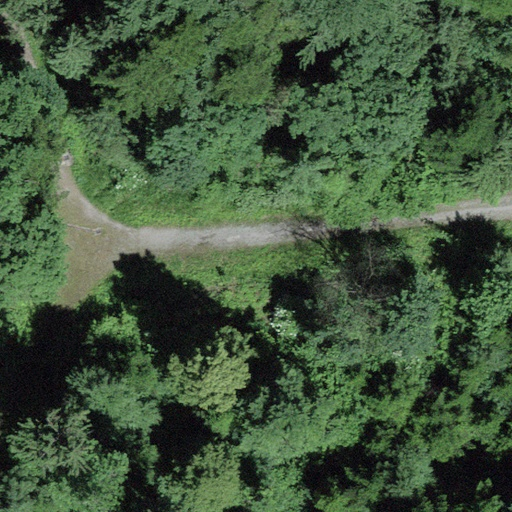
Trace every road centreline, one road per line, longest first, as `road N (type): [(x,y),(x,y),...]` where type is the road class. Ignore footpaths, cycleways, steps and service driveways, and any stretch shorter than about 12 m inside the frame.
road 1 (track): [(105,232),(283,239),(511,217)]
road 2 (track): [(13,0),(105,232)]
road 3 (track): [(0,424),(105,232)]
